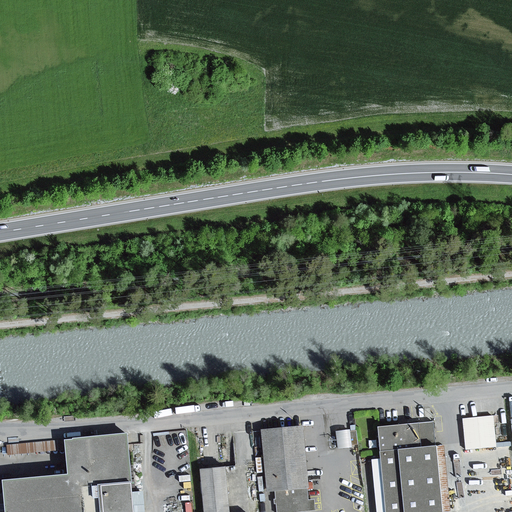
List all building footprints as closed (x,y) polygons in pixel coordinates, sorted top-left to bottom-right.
[(493,416),(462,419),(465,450),(495,448),(493,416)] [(433,422),(377,427),(380,452),(435,446),(433,422)] [(304,428),(262,430),(266,491),(274,491),(308,488),(304,428)] [(350,445),(348,431),(348,430),(335,431),(338,449),(350,448),(350,445)] [(356,430),(348,431),(350,445),(357,444),(356,430)] [(132,511),(125,433),(63,439),(63,449),(66,474),(96,471),(99,511),(132,511)] [(63,449),(63,439),(6,444),(7,455),(63,449)] [(444,445),(435,446),(441,511),(447,511),(450,511),(444,445)] [(441,511),(435,446),(380,452),(380,459),(385,511),(441,511)] [(376,511),(385,511),(380,459),(371,460),(376,511)] [(250,511),(246,466),(199,470),(203,511),(250,511)] [(47,476),(49,511),(99,511),(96,471),(66,474),(47,476)] [(49,511),(47,476),(1,480),(2,494),(3,508),(3,511),(49,511)] [(308,488),(274,491),(275,499),(273,499),(274,504),(276,504),(276,511),(297,511),(315,511),(314,499),(309,500),(308,488)]
